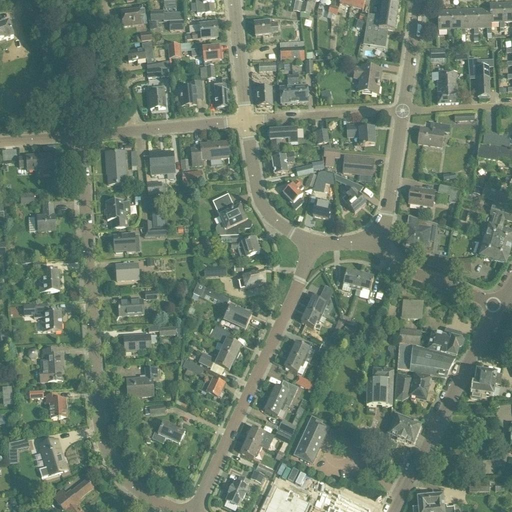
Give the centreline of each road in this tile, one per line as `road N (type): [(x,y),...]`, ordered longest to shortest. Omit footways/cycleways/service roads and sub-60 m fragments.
road 1 (residential): [(185,511),(147,496),(106,451),(97,416),(80,137)]
road 2 (residential): [(194,511),(315,243)]
road 3 (tertiary): [(393,511),(498,305)]
road 4 (residential): [(245,121),(80,137)]
road 5 (residential): [(245,121),(404,112)]
road 6 (residential): [(315,243),(269,215),(256,190),(245,121)]
road 7 (residential): [(498,305),(389,261),(374,239)]
road 8 (residential): [(374,239),(404,112)]
road 9 (residential): [(245,121),(234,0)]
